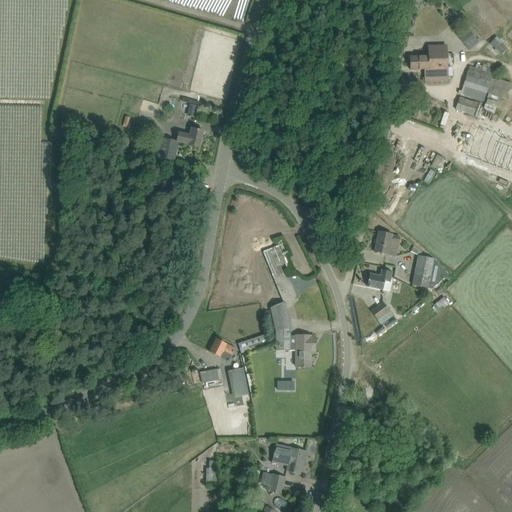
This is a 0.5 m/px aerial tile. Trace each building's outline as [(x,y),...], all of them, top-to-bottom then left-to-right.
[(467,27),(457,35),(469,50),(479,42),(467,27)] [(499,39),(493,46),(504,57),(511,49),(499,39)] [(410,70),(424,70),(428,69),(428,60),(434,60),(433,52),(446,52),(446,45),(428,46),(428,56),(409,57),(410,70)] [(448,83),(446,52),(433,52),(434,60),(428,60),(428,69),(424,70),(425,83),(448,83)] [(460,94),(483,101),(493,70),(486,68),(476,65),(475,70),(469,68),(460,94)] [(455,110),(473,116),(477,105),(458,99),(455,110)] [(498,116),(502,105),(491,100),(486,111),(498,116)] [(197,120),(201,108),(193,105),(189,117),(197,120)] [(449,130),(454,115),(449,113),(444,128),(449,130)] [(126,128),(132,130),(135,120),(128,119),(126,128)] [(511,141),(477,128),(467,156),(511,172),(511,141)] [(162,139),(161,142),(148,139),(144,154),(154,157),(174,161),(178,143),(179,143),(179,142),(188,144),(199,147),(203,131),(191,129),(190,135),(179,133),(177,141),(162,139)] [(444,174),(450,162),(440,157),(435,169),(444,174)] [(427,177),(435,166),(429,162),(421,173),(427,177)] [(378,232),(374,252),(388,255),(388,254),(394,256),(397,243),(398,244),(399,237),(392,235),(378,232)] [(279,274),(274,264),(283,261),(282,257),(289,255),(283,238),(276,240),(278,246),(268,250),(263,252),(273,277),(279,274)] [(411,285),(431,289),(448,274),(433,259),(418,256),(411,285)] [(367,287),(389,291),(391,282),(390,282),(391,272),(381,271),(380,276),(369,274),(368,280),(367,282),(368,282),(367,287)] [(445,290),(453,299),(457,296),(450,287),(445,290)] [(447,299),(434,308),(440,317),(453,308),(447,299)] [(276,332),(290,328),(284,302),(272,308),(276,332)] [(382,303),(371,311),(381,325),(393,317),(382,303)] [(290,351),(290,336),(290,328),(276,332),(275,351),(290,351)] [(238,344),(241,354),(267,345),(264,336),(238,344)] [(295,336),(290,336),(290,351),(295,351),(295,367),(302,367),(302,368),(304,368),(304,367),(310,367),(310,347),(314,347),(315,337),(311,337),(311,336),(296,336),(295,336)] [(220,341),(216,339),(209,353),(228,362),(235,349),(221,342),(221,341),(221,340),(220,341)] [(242,368),(229,371),(235,398),(248,395),(242,368)] [(214,369),(209,370),(211,382),(217,380),(214,369)] [(268,385),(276,385),(276,376),(268,376),(268,385)] [(278,382),(278,390),(293,390),(293,382),(278,382)] [(276,445),(272,462),(279,464),(279,463),(287,465),(286,471),(300,475),(305,451),(276,445)] [(216,486),(216,461),(210,461),(210,469),(207,469),(207,486),(216,486)] [(272,475),(269,491),(268,492),(281,494),(285,477),(272,474),(272,475)]
